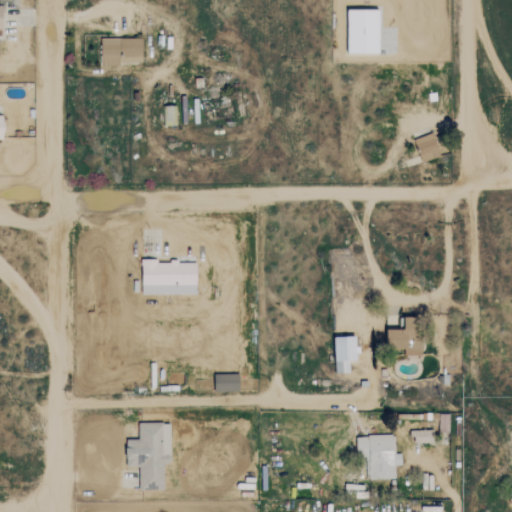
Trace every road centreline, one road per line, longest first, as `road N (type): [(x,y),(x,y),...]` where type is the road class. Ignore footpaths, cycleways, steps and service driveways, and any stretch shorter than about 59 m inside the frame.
road 1 (track): [(511,184),(0,192)]
road 2 (track): [(56,511),(54,0)]
road 3 (track): [(58,405),(443,403),(457,425),(456,511)]
road 4 (track): [(445,186),(444,283),(405,298),(384,290),(371,271),(363,236),(371,187)]
road 5 (track): [(483,185),(470,0)]
road 6 (track): [(55,21),(144,8),(163,13),(176,38)]
